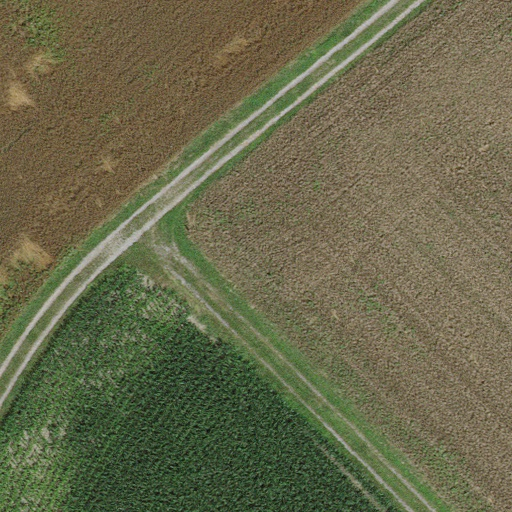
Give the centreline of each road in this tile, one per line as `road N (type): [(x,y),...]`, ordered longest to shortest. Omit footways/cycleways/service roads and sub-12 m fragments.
road 1 (track): [(398,0),(108,247),(0,391)]
road 2 (track): [(134,225),(235,312),(436,511)]
